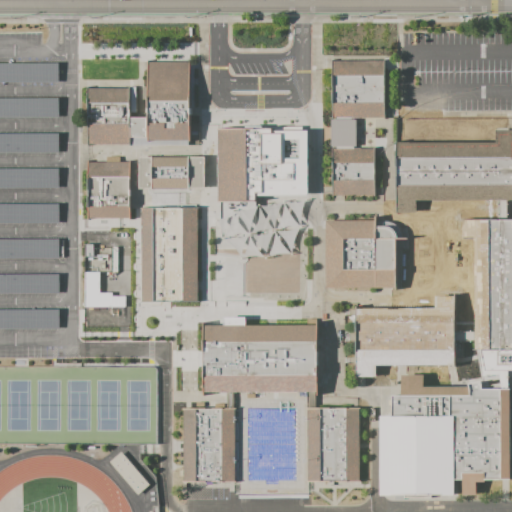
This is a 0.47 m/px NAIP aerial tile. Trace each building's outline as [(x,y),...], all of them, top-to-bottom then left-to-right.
[(383,60),(383,117),(351,118),(351,120),(354,120),(355,146),(352,146),(352,148),(373,148),(373,195),(331,195),(331,148),(334,148),(334,147),(330,147),(329,120),(334,120),(334,117),(331,117),(330,61),(383,60)] [(186,61),(186,140),(184,140),(184,145),(126,146),(126,144),(84,144),(83,88),(125,88),(126,117),(144,117),(144,61),(186,61)] [(0,64),(57,64),(57,84),(0,84),(0,64)] [(0,100),(57,100),(57,119),(0,119),(0,100)] [(298,130),(298,176),(292,176),(292,194),(222,195),(222,177),(215,177),(215,130),(298,130)] [(511,130),(511,200),(413,201),(413,213),(394,213),(393,143),(493,143),(493,131),(511,130)] [(0,135),(57,135),(57,155),(0,155),(0,135)] [(203,157),(203,188),(137,189),(137,158),(203,157)] [(127,162),(127,219),(85,219),(84,162),(127,162)] [(0,170),(57,170),(57,190),(0,190),(0,170)] [(0,205),(57,205),(57,225),(0,225),(0,205)] [(194,208),(195,302),(139,302),(138,208),(194,208)] [(511,220),(511,350),(471,350),(471,240),(459,240),(459,220),(511,220)] [(324,221),(374,221),(374,222),(386,222),(390,223),(392,224),(394,226),(397,228),(398,231),(400,233),(400,236),(400,238),(394,239),(394,289),(324,288),(324,221)] [(0,241),(57,241),(57,260),(0,260),(0,241)] [(92,245),(92,258),(83,258),(83,245),(92,245)] [(119,249),(119,278),(111,278),(111,249),(119,249)] [(98,273),(99,293),(111,293),(111,297),(124,297),(124,307),(83,307),(83,273),(98,273)] [(0,276),(57,276),(57,295),(0,295),(0,276)] [(452,297),(453,367),(374,367),(374,379),(354,379),(354,309),(433,309),(433,297),(452,297)] [(0,311),(57,311),(57,331),(0,331),(0,311)] [(313,325),(313,392),(199,392),(199,325),(313,325)] [(421,375),(421,387),(466,387),(466,383),(479,383),(479,390),(507,389),(508,479),(482,480),(482,482),(474,482),(474,495),(460,496),(460,480),(452,480),(452,495),(378,496),(377,417),(390,416),(389,396),(399,396),(399,375),(421,375)] [(357,409),(357,482),(305,482),(305,409),(357,409)] [(231,410),(232,482),(180,483),(180,410),(231,410)] [(138,494),(150,483),(120,451),(108,462),(138,494)]
